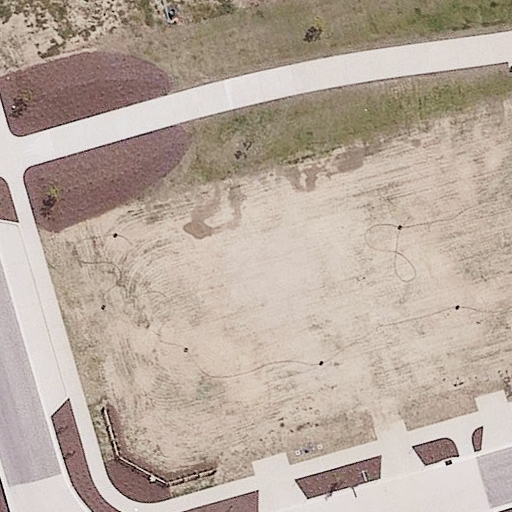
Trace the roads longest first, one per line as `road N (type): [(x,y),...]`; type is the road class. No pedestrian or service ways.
road 1 (residential): [(0,360),(42,511)]
road 2 (residential): [(394,511),(511,477)]
